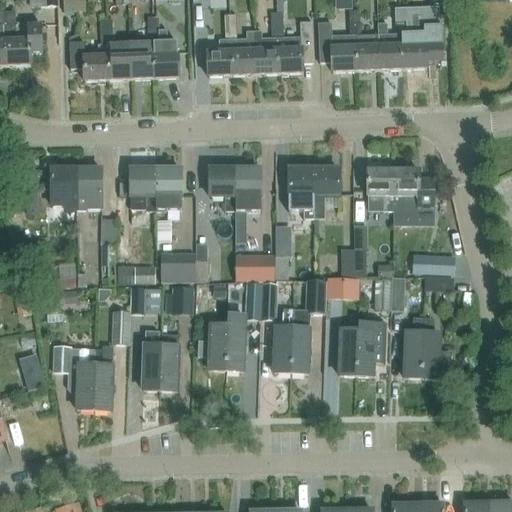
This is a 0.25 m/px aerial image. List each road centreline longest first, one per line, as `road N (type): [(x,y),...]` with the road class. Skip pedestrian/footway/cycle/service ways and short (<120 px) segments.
road 1 (residential): [(0,490),(76,469),(479,465)]
road 2 (residential): [(453,123),(16,135),(0,128)]
road 3 (residential): [(479,465),(476,410),(489,349),(488,302),(456,171),(453,123)]
